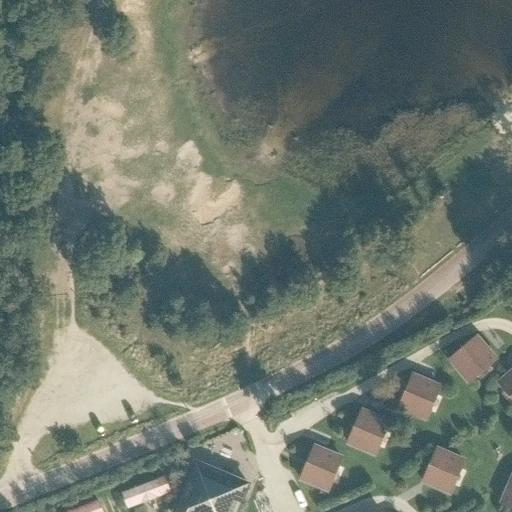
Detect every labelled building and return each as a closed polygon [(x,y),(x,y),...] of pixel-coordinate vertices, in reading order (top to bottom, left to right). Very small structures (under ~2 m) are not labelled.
[(478,338),(450,362),(467,382),(475,376),(472,373),(486,361),(490,366),(497,360),(492,355),(493,353),(491,351),(490,352),(478,338)] [(504,379),(499,384),(505,391),(510,387),(511,389),(511,372),(507,377),(506,375),(503,378),(504,379)] [(415,376),(401,409),(425,419),(428,410),(425,409),(432,393),(435,395),(439,386),(435,384),(435,383),(432,381),(431,382),(415,376)] [(364,411),(349,444),(373,455),(377,446),(374,444),(381,429),(384,430),(388,421),(383,419),(384,418),(381,416),(380,418),(364,411)] [(316,447),(302,480),(326,490),(330,482),(327,480),(333,464),(337,466),(340,457),(336,455),(337,454),(333,452),(332,454),(316,447)] [(439,449),(425,483),(449,493),(453,484),(449,483),(456,467),(459,469),(463,460),(459,458),(460,457),(456,455),(455,457),(439,449)] [(195,462),(174,511),(237,511),(241,502),(236,490),(231,477),(195,462)] [(166,476),(122,493),(129,509),(172,493),(166,476)] [(504,497),(501,504),(510,508),(511,502),(511,478),(505,494),(504,493),(502,497),(504,497)] [(104,511),(100,500),(67,511),(104,511)]
